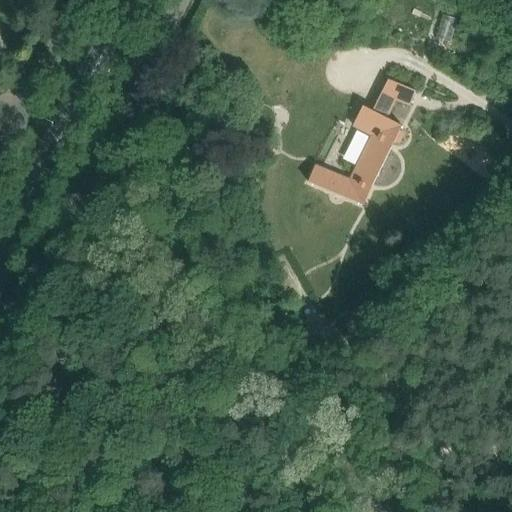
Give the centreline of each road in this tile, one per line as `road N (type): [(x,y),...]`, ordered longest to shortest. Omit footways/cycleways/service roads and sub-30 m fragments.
road 1 (unclassified): [(373,511),(91,170)]
road 2 (primary): [(0,252),(131,0)]
road 3 (unclassified): [(0,351),(91,170)]
road 4 (unclassified): [(91,170),(180,0)]
road 5 (unclassified): [(0,160),(83,0)]
